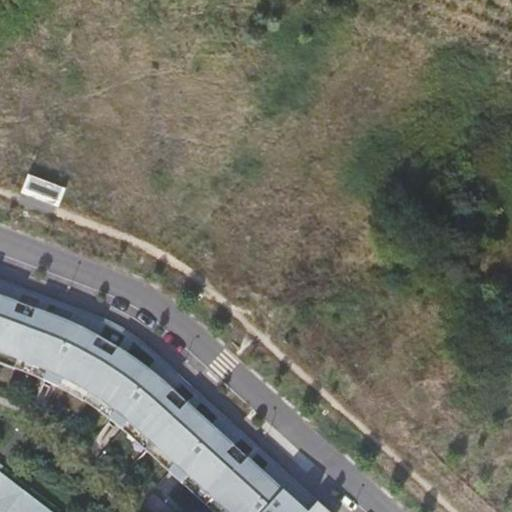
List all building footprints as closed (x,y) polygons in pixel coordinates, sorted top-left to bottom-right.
[(0,353),(47,371),(43,380),(43,381),(61,389),(66,381),(113,410),(108,418),(124,431),(130,424),(176,464),(170,471),(169,472),(183,484),(189,477),(226,511),(329,511),(319,503),(310,511),(306,511),(291,498),(301,487),(273,461),(263,472),(235,446),(245,435),(222,414),(212,425),(196,410),(206,399),(199,393),(188,404),(174,391),(184,380),(159,357),(149,368),(128,350),(137,338),(134,336),(129,333),(121,345),(102,335),(108,321),(97,317),(76,309),(71,323),(46,313),(51,299),(43,296),(37,310),(20,303),(25,290),(0,280),(0,353)] [(47,371),(0,353),(0,364),(43,380),(47,371)] [(66,381),(61,389),(108,418),(113,410),(66,381)] [(130,424),(124,431),(170,471),(176,464),(130,424)] [(0,511),(51,511),(0,472),(0,511)] [(226,511),(189,477),(183,484),(213,511),(226,511)] [(310,511),(319,503),(301,487),(291,498),(306,511),(310,511)]
